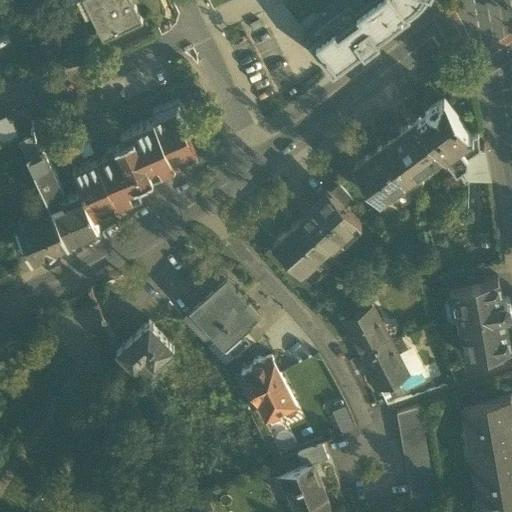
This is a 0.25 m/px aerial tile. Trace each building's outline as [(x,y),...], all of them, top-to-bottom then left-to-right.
[(84,0),(104,38),(143,19),(133,0),(84,0)] [(407,13),(409,10),(400,0),(356,0),(355,1),(354,0),(340,0),(317,17),(323,25),(308,37),(332,70),(407,13)] [(400,0),(409,10),(409,9),(416,4),(420,0),(400,0)] [(428,109),(417,118),(445,154),(465,181),(470,177),(465,171),(469,167),(470,160),(480,152),(479,141),(478,138),(470,137),(442,99),(438,102),(437,101),(428,108),(428,109)] [(155,120),(122,135),(144,183),(198,157),(187,135),(194,132),(179,101),(152,113),(155,120)] [(0,119),(0,143),(19,135),(9,115),(0,119)] [(417,118),(393,138),(409,181),(445,154),(417,118)] [(20,138),(27,154),(36,150),(32,133),(20,138)] [(136,186),(144,183),(122,135),(120,136),(123,141),(125,147),(108,155),(72,171),(81,191),(94,218),(141,197),(136,186)] [(409,181),(393,138),(354,168),(381,203),(409,181)] [(105,149),(108,155),(125,147),(123,141),(105,149)] [(465,171),(470,177),(488,175),(482,141),(479,141),(480,152),(470,160),(469,167),(465,171)] [(45,191),(51,205),(61,201),(58,195),(63,192),(42,147),(36,150),(27,154),(38,178),(45,191)] [(28,183),(34,196),(45,191),(38,178),(28,183)] [(330,191),(345,207),(354,199),(339,183),(330,191)] [(311,208),(299,220),(327,249),(339,237),(343,242),(361,225),(345,207),(330,191),(327,188),(309,205),(311,208)] [(81,191),(61,201),(51,205),(52,207),(69,244),(99,229),(94,218),(81,191)] [(25,214),(27,218),(43,211),(41,206),(25,214)] [(32,261),(69,244),(52,207),(43,211),(27,218),(15,224),(32,261)] [(300,274),(327,249),(299,220),(273,244),(300,274)] [(452,257),(445,238),(433,242),(440,261),(452,257)] [(492,264),(502,262),(500,250),(490,252),(492,264)] [(442,275),(445,289),(449,288),(486,280),(483,265),(442,275)] [(254,323),(252,321),(250,322),(249,321),(224,344),(193,311),(197,307),(204,310),(211,300),(210,299),(213,295),(218,298),(226,285),(233,291),(234,290),(243,300),(245,299),(247,301),(249,299),(227,275),(189,310),(191,313),(217,341),(225,349),(254,323)] [(468,336),(472,361),(478,359),(502,350),(504,350),(502,338),(508,337),(504,315),(509,314),(511,311),(510,301),(507,298),(502,299),(498,277),(486,280),(449,288),(453,315),(459,314),(463,337),(468,336)] [(259,314),(247,301),(245,299),(243,300),(234,290),(233,291),(226,285),(218,298),(213,295),(210,299),(211,300),(204,310),(197,307),(193,311),(224,344),(249,321),(250,322),(252,321),(253,319),(259,314)] [(96,313),(101,310),(91,290),(86,293),(96,313)] [(397,352),(390,339),(372,303),(343,318),(361,354),(379,389),(409,374),(397,352)] [(101,310),(96,313),(101,323),(106,321),(101,310)] [(217,341),(191,313),(182,321),(208,349),(217,341)] [(227,352),(236,360),(265,332),(253,319),(252,321),(254,323),(225,349),(227,352)] [(106,321),(101,323),(111,343),(116,340),(106,321)] [(139,366),(152,380),(173,360),(168,355),(174,350),(149,324),(117,354),(134,371),(139,366)] [(217,341),(208,349),(216,357),(218,360),(227,352),(225,349),(217,341)] [(397,352),(409,374),(425,366),(414,344),(397,352)] [(478,359),(480,371),(504,362),(502,350),(478,359)] [(241,372),(267,422),(297,406),(280,373),(276,374),(270,363),(273,362),(271,356),(263,360),(263,359),(259,358),(254,361),(252,364),(252,366),(241,372)] [(192,370),(207,399),(235,385),(222,360),(220,361),(218,360),(216,357),(192,370)] [(207,399),(192,370),(189,364),(175,371),(163,358),(153,369),(161,378),(150,384),(173,429),(190,420),(185,410),(207,399)] [(274,361),(273,362),(270,363),(276,374),(280,373),(274,361)] [(463,405),(470,446),(511,438),(511,409),(510,397),(463,405)] [(397,412),(399,426),(423,422),(420,404),(397,412)] [(349,415),(344,406),(332,411),(342,435),(354,430),(349,415)] [(425,434),(423,422),(399,426),(401,438),(425,434)] [(427,446),(425,434),(401,438),(403,449),(427,446)] [(511,511),(511,438),(470,446),(481,511),(511,511)] [(307,463),(308,467),(309,466),(314,465),(328,459),(323,444),(297,454),(301,465),(307,463)] [(429,457),(427,446),(403,449),(405,461),(429,457)] [(431,469),(429,457),(405,461),(407,473),(431,469)] [(317,486),(321,484),(314,465),(309,466),(317,486)] [(285,491),(293,511),(324,511),(331,509),(321,484),(317,486),(309,466),(308,467),(286,475),(291,488),(285,491)] [(433,481),(431,469),(407,473),(409,485),(433,481)] [(291,488),(286,475),(280,478),(285,491),(291,488)] [(435,493),(433,481),(409,485),(411,497),(435,493)]
